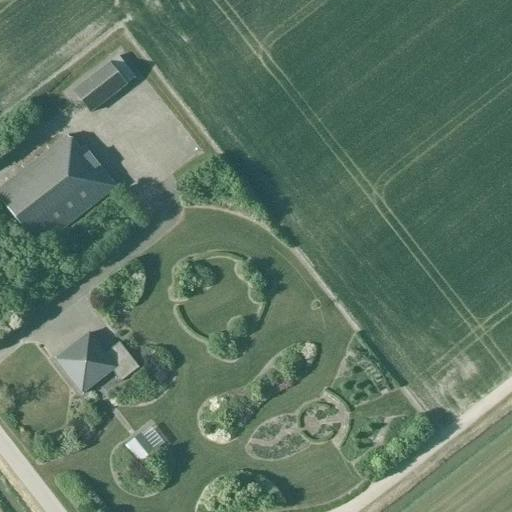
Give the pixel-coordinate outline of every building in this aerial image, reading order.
[(126,86),(110,64),(73,92),(90,114),(126,86)] [(37,248),(116,187),(87,150),(83,153),(72,139),(70,140),(67,137),(0,189),(0,201),(7,211),(29,238),(37,248)] [(165,217),(174,223),(182,209),(173,204),(165,217)] [(119,344),(105,355),(89,334),(55,361),(82,395),(113,371),(121,383),(139,369),(119,344)] [(141,435),(127,446),(139,462),(153,451),(141,435)]
